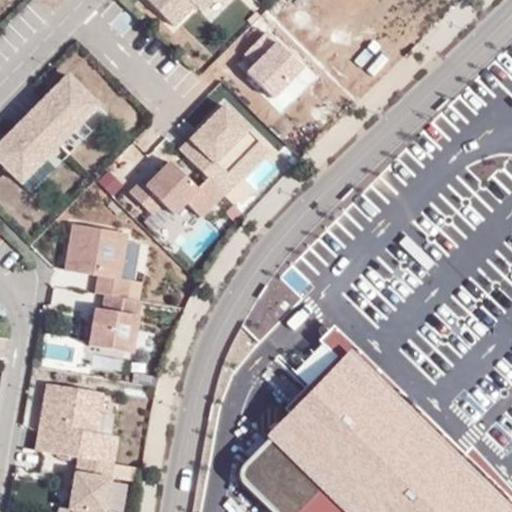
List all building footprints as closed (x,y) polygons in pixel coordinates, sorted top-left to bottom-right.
[(149,0),(172,25),(194,5),(201,9),(209,0),(149,0)] [(65,69),(0,135),(0,161),(20,178),(98,101),(65,69)] [(249,123),(223,98),(178,148),(211,180),(188,202),(200,215),(269,147),(259,137),(226,172),(214,158),(249,123)] [(197,186),(168,155),(142,181),(162,202),(171,212),(197,186)] [(142,181),(139,178),(127,188),(150,214),(162,202),(142,181)] [(166,227),(199,255),(220,231),(207,220),(198,231),(178,214),(166,227)] [(127,231),(71,220),(62,269),(98,274),(118,277),(127,231)] [(118,277),(98,274),(95,291),(140,298),(143,281),(118,277)] [(138,312),(140,298),(95,291),(91,305),(138,312)] [(138,312),(91,305),(87,344),(129,352),(138,312)] [(102,391),(43,382),(32,448),(112,459),(116,433),(96,430),(102,391)] [(101,511),(108,473),(72,468),(64,511),(101,511)]
